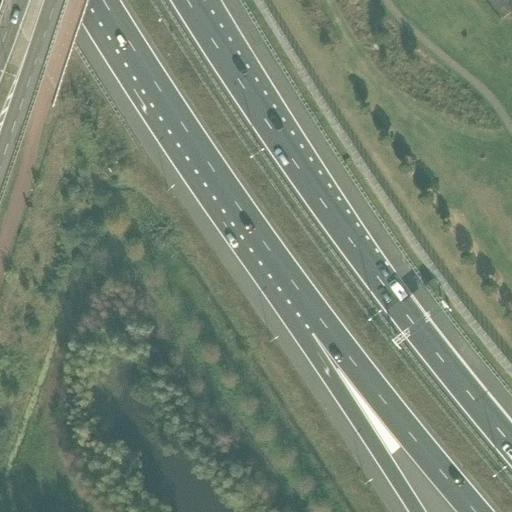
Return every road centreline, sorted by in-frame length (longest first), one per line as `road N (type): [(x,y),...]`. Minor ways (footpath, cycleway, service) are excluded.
road 1 (motorway): [(511,441),(378,279),(193,0)]
road 2 (motorway): [(93,0),(323,337)]
road 3 (motorway): [(323,337),(474,511)]
road 4 (motorway): [(323,337),(415,511)]
road 5 (primary): [(0,154),(52,0)]
